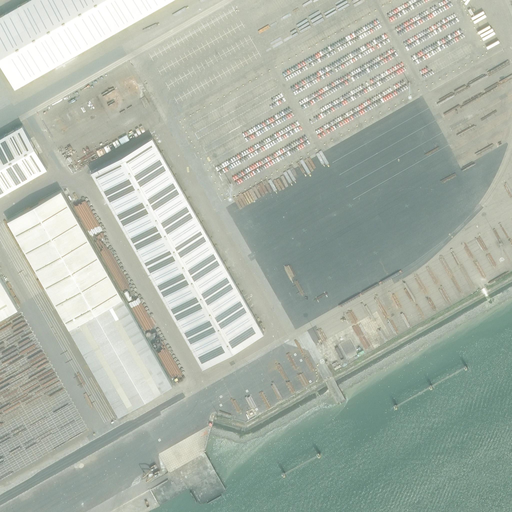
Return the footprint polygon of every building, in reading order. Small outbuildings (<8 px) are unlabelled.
[(0,60),(15,87),(169,0),(26,0),(0,15),(0,60)] [(138,87),(144,98),(149,95),(143,84),(138,87)] [(0,194),(47,168),(22,124),(0,137),(0,194)] [(202,367),(263,332),(152,137),(110,160),(91,171),(202,367)] [(118,414),(171,384),(59,189),(6,219),(118,414)] [(0,317),(18,307),(0,276),(0,317)] [(0,481),(83,434),(22,327),(0,339),(0,481)] [(329,349),(323,352),(326,357),(332,354),(329,349)]
